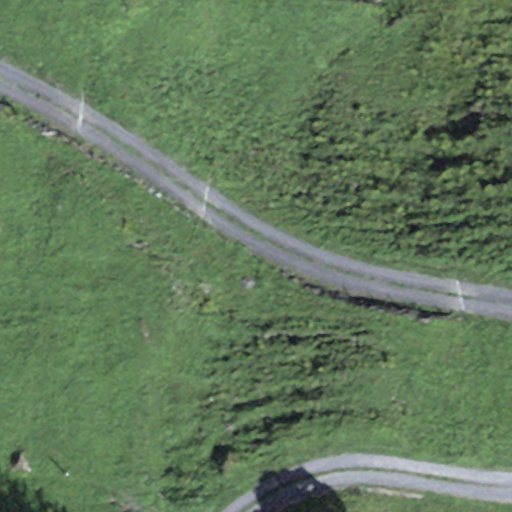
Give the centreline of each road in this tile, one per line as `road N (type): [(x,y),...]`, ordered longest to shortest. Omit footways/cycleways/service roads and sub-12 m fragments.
road 1 (track): [(0,79),(259,238),(375,287),(511,309)]
road 2 (track): [(511,483),(371,465),(300,478),(245,511)]
